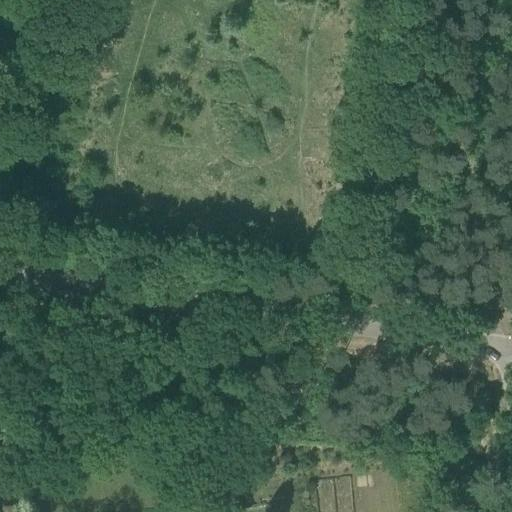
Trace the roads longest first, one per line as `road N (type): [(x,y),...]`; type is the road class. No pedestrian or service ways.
road 1 (residential): [(505,349),(0,278)]
road 2 (track): [(505,349),(466,179),(421,56),(427,0)]
